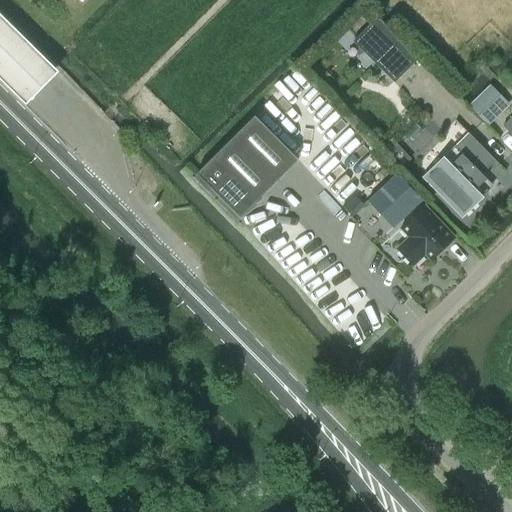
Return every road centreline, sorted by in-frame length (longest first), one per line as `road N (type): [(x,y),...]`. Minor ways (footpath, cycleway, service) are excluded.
road 1 (primary): [(304,408),(0,102)]
road 2 (unclassified): [(511,511),(418,429),(402,383),(413,341),(511,244)]
road 3 (primary): [(413,511),(304,408)]
road 4 (primary): [(304,408),(375,511)]
